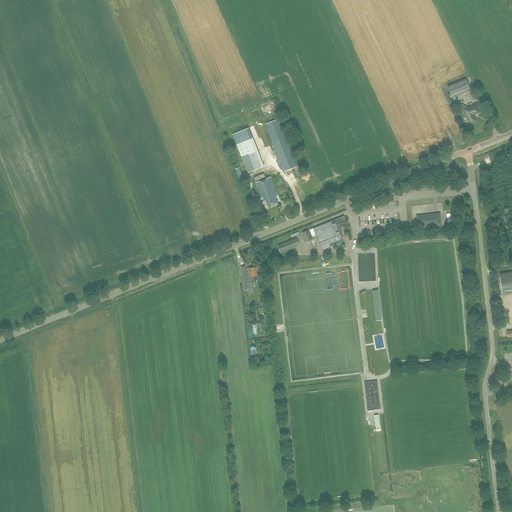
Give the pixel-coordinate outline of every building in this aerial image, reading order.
[(466,79),(447,87),(452,98),(471,90),(466,79)] [(465,111),(470,123),(476,121),(473,115),(480,112),(476,104),(467,108),(468,110),(465,111)] [(284,171),(296,167),(278,120),(266,124),(284,171)] [(236,145),(252,139),(248,128),(232,135),(236,145)] [(275,197),(278,196),(270,177),(266,179),(264,174),(262,175),(273,205),(278,203),(275,197)] [(262,175),(257,176),(254,178),(256,182),(262,198),(263,197),(264,201),(266,201),(268,207),(273,205),(262,175)] [(344,216),(313,228),(322,250),(331,247),(328,239),(341,234),(338,225),(346,221),(344,216)] [(419,228),(441,225),(440,216),(428,218),(427,216),(418,217),(419,228)] [(306,242),(312,240),(308,230),(302,233),(306,242)] [(281,253),(299,245),(297,238),(278,246),(281,253)] [(247,281),(249,280),(258,279),(257,276),(256,268),(248,269),(245,269),(245,266),(241,267),(244,289),(248,289),(247,281)] [(511,272),(500,274),(502,295),(511,293),(511,272)] [(377,290),(373,291),(376,321),(381,320),(377,290)] [(381,409),(380,403),(377,381),(364,382),(368,411),(381,409)]
